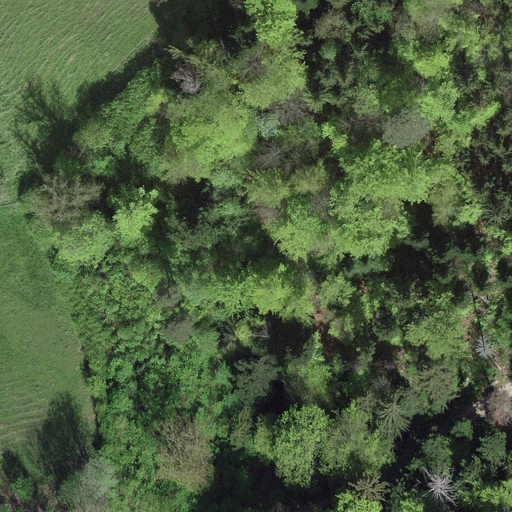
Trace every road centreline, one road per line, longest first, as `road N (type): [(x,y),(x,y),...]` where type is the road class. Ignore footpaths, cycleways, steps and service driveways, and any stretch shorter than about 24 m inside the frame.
road 1 (track): [(511,19),(191,165),(17,208)]
road 2 (track): [(315,511),(369,486),(511,387)]
